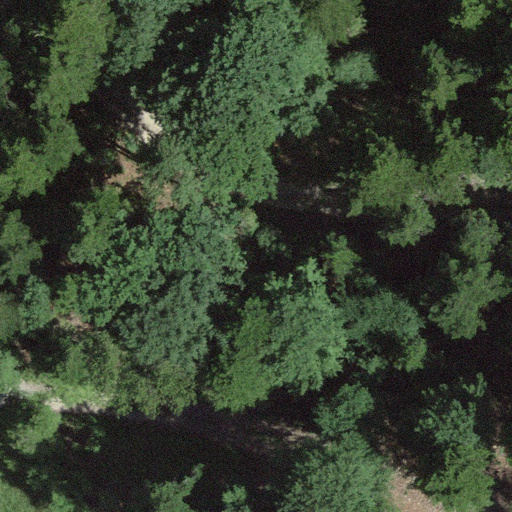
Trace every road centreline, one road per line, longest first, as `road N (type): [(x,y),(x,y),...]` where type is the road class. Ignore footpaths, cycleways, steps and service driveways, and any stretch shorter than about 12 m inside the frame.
road 1 (track): [(0,4),(62,41),(155,131),(208,169),(263,189),(320,197),(511,203)]
road 2 (track): [(451,511),(355,466),(242,428),(37,378),(0,361)]
